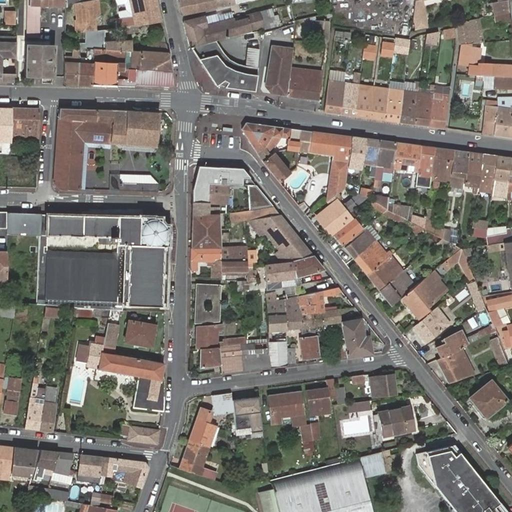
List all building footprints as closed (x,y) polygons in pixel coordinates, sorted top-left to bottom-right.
[(65,4),(64,0),(28,0),(26,36),(38,37),(40,5),(65,7),(65,6),(65,4)] [(97,0),(89,0),(79,2),(77,2),(77,5),(77,25),(75,24),(75,25),(74,33),(76,33),(96,31),(97,31),(97,23),(95,24),(95,21),(99,14),(97,0)] [(122,28),(161,22),(156,0),(118,0),(119,6),(127,4),(128,11),(120,12),(121,18),(116,19),(117,29),(122,28)] [(178,0),(182,15),(234,4),(233,0),(178,0)] [(426,20),(424,6),(422,0),(416,0),(414,15),(416,23),(417,27),(427,25),(426,20)] [(509,12),(507,0),(500,0),(494,1),(496,14),(498,14),(509,12)] [(15,10),(6,10),(5,23),(15,23),(15,10)] [(261,14),(265,29),(280,25),(277,15),(273,16),(272,11),(261,14)] [(510,19),(509,12),(498,14),(498,19),(498,21),(510,19)] [(183,21),(189,47),(190,47),(215,40),(247,32),(251,31),(262,30),(265,29),(261,14),(261,13),(217,24),(207,26),(205,18),(204,16),(183,21)] [(215,15),(205,18),(207,26),(217,24),(215,15)] [(478,17),(458,22),(461,45),(463,44),(482,40),(478,17)] [(319,20),(318,25),(317,37),(327,38),(328,21),(319,20)] [(163,30),(161,22),(122,28),(123,36),(140,34),(149,32),(163,30)] [(454,42),(455,36),(454,28),(444,30),(445,38),(445,42),(454,42)] [(105,42),(105,30),(97,31),(96,31),(96,35),(96,36),(96,43),(105,42)] [(437,44),(439,31),(427,33),(425,42),(437,44)] [(94,49),(130,51),(130,41),(105,42),(96,43),(96,36),(77,35),(77,43),(69,43),(69,47),(88,48),(94,49)] [(16,57),(17,37),(0,36),(0,82),(7,83),(7,74),(0,73),(1,57),(16,57)] [(396,46),(397,39),(391,38),(390,42),(383,41),(381,49),(395,51),(396,46)] [(409,49),(410,41),(397,39),(396,46),(409,49)] [(215,40),(190,47),(198,58),(223,51),(215,40)] [(484,42),(463,45),(459,65),(469,67),(469,74),(511,76),(511,64),(479,63),(480,48),(483,49),(484,42)] [(130,68),(171,71),(166,44),(148,43),(148,46),(151,46),(151,52),(130,51),(130,58),(130,65),(130,68)] [(55,45),(25,45),(23,75),(53,76),(55,45)] [(291,68),(294,48),(272,45),(268,86),(271,93),(288,95),(291,68)] [(260,47),(247,46),(246,64),(258,65),(260,47)] [(64,84),(78,84),(79,57),(79,48),(73,48),(73,57),(65,56),(64,84)] [(78,84),(92,85),(94,49),(88,48),(87,58),(79,57),(78,84)] [(92,85),(115,85),(116,79),(122,80),(123,71),(127,71),(127,80),(129,81),(130,68),(130,65),(109,64),(109,57),(130,58),(130,51),(94,49),(92,85)] [(223,51),(198,58),(202,64),(201,64),(206,71),(207,71),(216,85),(219,83),(224,79),(228,81),(225,85),(225,86),(255,89),(258,65),(246,64),(238,62),(230,59),(223,51)] [(307,70),(308,61),(294,60),(293,68),(307,70)] [(175,87),(171,71),(130,68),(129,81),(127,80),(122,80),(116,79),(115,85),(175,87)] [(288,95),(287,97),(304,99),(307,70),(293,68),(291,68),(288,95)] [(307,70),(304,99),(318,101),(322,72),(307,70)] [(389,89),(390,84),(392,71),(388,70),(387,83),(386,88),(374,86),(370,118),(384,120),(389,89)] [(331,71),(329,84),(338,85),(339,81),(345,82),(346,72),(331,71)] [(344,86),(340,114),(355,116),(358,88),(359,84),(360,73),(355,72),(354,84),(353,84),(352,87),(344,86)] [(15,74),(7,74),(7,83),(15,83),(15,74)] [(440,74),(440,84),(451,83),(450,74),(440,74)] [(511,87),(511,77),(500,77),(493,77),(493,86),(499,86),(511,87)] [(400,122),(414,124),(419,87),(420,81),(416,80),(416,88),(415,92),(404,91),(400,122)] [(329,84),(325,112),(340,114),(344,86),(345,82),(339,81),(338,85),(329,84)] [(358,88),(355,116),(370,118),(374,86),(367,85),(366,89),(358,88)] [(414,124),(429,126),(433,94),(434,91),(430,90),(430,88),(419,87),(414,124)] [(384,120),(400,122),(404,91),(389,89),(384,120)] [(429,126),(444,128),(449,96),(447,96),(448,93),(445,92),(444,95),(433,94),(429,126)] [(487,104),(483,133),(511,137),(511,101),(503,102),(498,101),(497,106),(487,104)] [(11,137),(37,138),(38,108),(0,106),(0,124),(12,125),(11,137)] [(95,119),(96,109),(59,108),(58,118),(95,119)] [(53,183),(59,188),(79,189),(83,141),(156,146),(159,112),(96,109),(95,119),(58,118),(53,183)] [(242,129),(263,161),(274,153),(272,150),(280,137),(289,138),(288,149),(299,151),(301,130),(246,122),(242,129)] [(313,131),(301,130),(299,151),(310,153),(310,152),(313,131)] [(353,137),(313,131),(310,152),(335,156),(326,203),(327,202),(338,194),(346,188),(347,184),(349,168),(350,162),(353,137)] [(367,138),(353,137),(350,162),(356,163),(364,164),(367,138)] [(382,140),(367,138),(364,164),(379,166),(382,140)] [(395,168),(398,143),(382,140),(379,166),(395,168)] [(419,172),(422,146),(398,143),(395,168),(395,169),(403,170),(405,163),(410,164),(409,171),(419,172)] [(433,177),(437,148),(422,146),(419,172),(417,186),(428,188),(429,178),(433,178),(433,177)] [(451,183),(455,150),(437,148),(433,177),(433,178),(433,180),(436,181),(435,186),(440,187),(440,181),(451,183)] [(464,188),(465,183),(470,152),(455,150),(451,183),(450,186),(464,188)] [(475,190),(478,191),(483,154),(470,152),(465,183),(475,185),(475,190)] [(274,153),(263,161),(279,182),(290,173),(274,153)] [(483,154),(478,191),(493,192),(498,156),(483,154)] [(511,157),(498,156),(493,192),(492,196),(507,199),(507,189),(511,158),(511,157)] [(193,170),(192,183),(208,184),(208,178),(204,178),(204,166),(198,165),(193,170)] [(208,178),(208,184),(209,184),(228,184),(248,185),(256,185),(242,168),(204,166),(204,178),(208,178)] [(119,174),(109,174),(109,190),(134,190),(135,183),(118,182),(119,174)] [(150,175),(119,174),(118,182),(135,183),(150,183),(159,183),(150,175)] [(135,183),(134,190),(150,191),(150,183),(135,183)] [(192,183),(192,202),(208,203),(209,184),(208,184),(192,183)] [(209,184),(208,203),(227,203),(228,184),(209,184)] [(360,195),(360,192),(347,184),(346,188),(356,193),(360,195)] [(273,206),(256,185),(248,185),(249,210),(260,208),(273,206)] [(374,190),(364,189),(363,195),(373,198),(374,190)] [(356,206),(365,198),(360,195),(356,193),(350,199),(356,206)] [(338,194),(327,202),(330,207),(318,216),(332,234),(352,217),(348,212),(356,206),(350,199),(342,205),(338,200),(341,198),(338,194)] [(390,211),(390,206),(391,199),(375,197),(374,203),(385,208),(390,211)] [(192,202),(192,214),(208,215),(208,203),(192,202)] [(380,212),(385,208),(374,203),(372,202),(367,206),(380,212)] [(403,218),(409,221),(411,205),(396,203),(396,207),(395,214),(403,218)] [(230,214),(231,223),(248,220),(255,219),(280,215),(273,206),(260,208),(249,210),(245,211),(230,214)] [(384,211),(377,217),(382,223),(389,217),(384,211)] [(15,212),(6,212),(6,225),(15,225),(15,223),(15,212)] [(75,309),(92,309),(110,310),(123,310),(123,305),(166,306),(168,246),(169,246),(169,232),(168,232),(168,224),(162,217),(154,217),(154,215),(141,215),(141,216),(119,215),(47,214),(39,214),(39,213),(24,212),(24,213),(24,223),(15,223),(15,225),(6,225),(6,228),(6,233),(38,235),(36,287),(36,304),(44,305),(45,305),(59,305),(59,308),(75,309)] [(24,223),(24,213),(24,212),(15,212),(15,223),(24,223)] [(398,222),(403,218),(395,214),(394,213),(390,218),(398,222)] [(192,214),(191,248),(219,248),(219,215),(208,215),(192,214)] [(280,215),(255,219),(265,232),(290,264),(293,263),(292,261),(312,254),(280,215)] [(352,217),(332,234),(341,244),(361,228),(352,217)] [(421,227),(426,229),(427,222),(427,219),(413,217),(412,222),(421,227)] [(248,220),(260,236),(265,232),(255,219),(248,220)] [(489,221),(474,220),(474,227),(488,229),(489,221)] [(414,233),(421,227),(412,222),(410,222),(407,224),(414,233)] [(427,230),(435,235),(436,228),(431,222),(427,222),(426,229),(427,230)] [(488,229),(474,227),(473,235),(487,237),(488,236),(488,229)] [(353,259),(375,241),(379,238),(374,231),(371,234),(365,229),(363,231),(361,228),(341,244),(353,259)] [(435,235),(443,238),(444,229),(436,228),(435,235)] [(443,238),(457,246),(459,230),(444,228),(444,229),(443,238)] [(488,236),(487,237),(486,245),(504,243),(511,241),(511,239),(510,229),(507,229),(507,234),(488,236)] [(437,243),(443,238),(435,235),(427,230),(424,236),(437,243)] [(366,274),(387,256),(390,254),(387,249),(384,252),(375,241),(353,259),(366,274)] [(505,248),(504,243),(486,245),(487,251),(505,248)] [(466,249),(469,261),(476,259),(473,247),(466,249)] [(191,248),(191,269),(197,269),(198,259),(213,260),(213,276),(222,276),(222,272),(222,262),(222,248),(219,248),(191,248)] [(222,248),(222,262),(245,262),(246,248),(222,248)] [(469,264),(463,249),(446,262),(451,268),(461,259),(464,267),(469,264)] [(268,301),(298,294),(295,278),(323,268),(312,254),(292,261),(293,263),(290,264),(264,267),(266,283),(268,301)] [(378,289),(400,272),(387,256),(366,274),(378,289)] [(246,271),(246,262),(245,262),(222,262),(222,272),(225,271),(246,271)] [(473,272),(469,264),(464,267),(468,275),(473,272)] [(448,289),(433,271),(426,276),(412,288),(401,297),(418,318),(430,308),(428,306),(448,289)] [(390,305),(401,297),(412,288),(400,272),(378,289),(390,305)] [(474,281),(467,284),(478,311),(485,309),(474,281)] [(198,302),(195,302),(194,313),(198,314),(198,323),(219,321),(220,284),(200,283),(198,302)] [(301,313),(324,311),(322,294),(338,291),(337,287),(299,296),(301,313)] [(484,300),(494,325),(495,327),(509,321),(504,307),(511,304),(511,301),(510,294),(484,300)] [(286,330),(302,328),(301,313),(299,296),(285,299),(286,330)] [(286,330),(285,299),(268,303),(267,303),(268,332),(286,330)] [(15,307),(13,320),(27,321),(28,308),(15,307)] [(58,318),(58,308),(44,308),(43,317),(58,318)] [(448,323),(436,308),(414,326),(426,341),(448,323)] [(75,309),(75,318),(92,318),(92,309),(75,309)] [(315,325),(342,322),(340,309),(324,311),(301,313),(302,328),(302,329),(301,337),(314,336),(314,332),(312,332),(305,333),(304,328),(315,327),(315,325)] [(360,319),(342,322),(344,341),(346,357),(371,353),(368,337),(362,337),(360,319)] [(154,325),(128,320),(124,342),(150,347),(154,325)] [(107,324),(104,346),(102,353),(114,355),(116,341),(119,326),(107,324)] [(197,325),(196,348),(200,347),(218,346),(241,344),(241,338),(228,338),(228,340),(222,341),(217,341),(217,329),(222,329),(222,324),(197,325)] [(496,330),(495,327),(494,325),(488,328),(487,327),(469,337),(470,339),(466,340),(462,331),(445,339),(446,342),(437,346),(441,356),(461,347),(496,330)] [(315,336),(314,336),(301,337),(299,338),(302,359),(318,357),(315,336)] [(494,350),(501,365),(507,363),(497,337),(493,338),(497,348),(494,350)] [(114,355),(120,356),(122,342),(116,341),(114,355)] [(220,365),(222,374),(287,365),(286,350),(286,341),(268,342),(265,342),(266,348),(254,349),(254,343),(244,344),(241,344),(218,346),(220,365)] [(346,357),(344,341),(334,343),(336,352),(336,358),(346,357)] [(132,407),(162,410),(163,377),(161,375),(163,362),(120,356),(114,355),(102,353),(104,346),(90,344),(89,346),(79,344),(76,361),(86,363),(86,367),(138,376),(132,407)] [(200,367),(220,365),(218,346),(200,347),(200,367)] [(441,356),(436,359),(448,381),(473,374),(461,347),(441,356)] [(286,350),(287,365),(295,364),(295,350),(286,350)] [(397,395),(394,373),(369,376),(373,399),(397,395)] [(364,374),(351,376),(352,385),(365,382),(364,374)] [(16,390),(19,390),(20,379),(8,377),(4,413),(16,414),(18,396),(16,396),(16,390)] [(326,388),(306,391),(309,415),(313,414),(312,409),(323,407),(323,413),(330,412),(329,398),(332,398),(329,379),(325,380),(326,388)] [(491,380),(470,397),(486,417),(507,400),(491,380)] [(32,383),(25,428),(38,430),(43,400),(35,400),(37,387),(35,387),(35,383),(32,383)] [(38,430),(50,431),(57,388),(45,386),(43,400),(38,430)] [(335,388),(336,397),(337,404),(346,403),(343,387),(335,388)] [(281,417),(290,416),(292,427),(304,425),(300,391),(267,395),(271,424),(282,423),(281,417)] [(231,393),(212,395),(215,416),(233,413),(232,400),(231,393)] [(251,433),(263,431),(258,397),(232,400),(233,413),(235,430),(250,428),(251,433)] [(368,402),(349,405),(350,413),(369,410),(368,402)] [(381,438),(415,429),(409,407),(376,414),(381,438)] [(200,409),(189,440),(207,446),(215,426),(207,422),(211,412),(200,409)] [(318,424),(310,425),(312,436),(319,435),(318,424)] [(157,443),(159,429),(121,425),(119,439),(157,443)] [(301,426),(303,443),(313,442),(312,436),(310,425),(301,426)] [(189,439),(179,468),(215,480),(217,473),(204,468),(201,464),(208,446),(207,446),(189,440),(189,439)] [(304,453),(314,452),(313,442),(303,443),(304,453)] [(441,447),(416,453),(417,466),(455,511),(504,511),(497,503),(499,502),(458,451),(456,453),(450,445),(450,444),(441,447)] [(0,471),(10,472),(31,475),(38,450),(0,445),(0,471)] [(57,452),(40,450),(34,476),(39,477),(41,473),(42,469),(53,471),(57,452)] [(74,454),(57,452),(53,471),(52,476),(50,482),(70,485),(74,470),(70,469),(74,454)] [(381,452),(358,458),(366,477),(387,473),(381,452)] [(107,476),(108,458),(80,455),(77,481),(98,483),(99,475),(104,475),(107,476)] [(326,466),(340,462),(340,457),(324,461),(326,466)] [(128,483),(141,488),(148,468),(145,462),(108,458),(107,476),(111,476),(112,478),(118,480),(116,488),(125,491),(128,483)] [(366,511),(354,459),(340,462),(326,466),(266,480),(269,490),(255,494),(259,511),(366,511)] [(0,471),(0,479),(9,481),(10,472),(0,471)] [(38,495),(40,488),(30,485),(28,492),(38,495)] [(49,489),(47,496),(65,500),(67,500),(68,495),(68,493),(49,489)] [(98,506),(101,494),(92,493),(91,499),(90,504),(98,506)] [(98,506),(110,508),(111,503),(112,496),(101,494),(98,506)] [(79,509),(80,507),(81,503),(77,502),(67,500),(65,500),(64,506),(79,509)] [(130,511),(132,511),(135,503),(118,500),(117,510),(130,511)] [(115,511),(117,510),(110,508),(98,506),(90,504),(81,503),(80,507),(86,509),(85,511),(115,511)]
